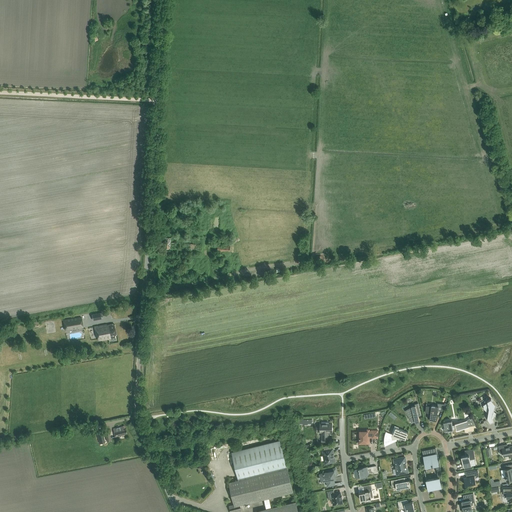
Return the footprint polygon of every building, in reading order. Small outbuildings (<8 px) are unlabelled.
[(229,253),(229,244),(217,243),(217,253),(229,253)] [(64,320),(65,330),(83,327),(82,317),(64,320)] [(114,325),(113,325),(112,323),(107,324),(93,327),(95,336),(97,336),(98,340),(115,337),(115,334),(116,334),(114,325)] [(495,417),(496,413),(494,411),(495,404),(491,399),(487,401),(488,402),(483,405),(484,409),(488,413),(487,418),(490,423),(494,422),(493,419),(495,417)] [(421,415),(418,403),(418,404),(415,404),(415,406),(411,407),(405,411),(411,423),(415,421),(415,423),(419,422),(418,416),(421,415)] [(441,411),(444,404),(437,403),(437,406),(431,405),(431,407),(426,406),(425,412),(428,413),(428,416),(430,416),(429,420),(436,420),(438,411),(441,411)] [(452,424),(452,421),(443,422),(444,428),(443,430),(448,432),(449,430),(453,429),(456,428),(456,430),(468,427),(467,421),(455,423),(455,424),(452,424)] [(322,424),(320,424),(320,432),(322,432),(322,440),(328,439),(328,432),(332,432),(332,424),(328,424),(328,422),(322,422),(322,424)] [(124,434),(127,433),(126,429),(123,430),(123,426),(113,429),(115,438),(119,437),(118,436),(121,435),(122,436),(124,436),(124,434)] [(384,439),(384,441),(392,439),(392,440),(396,439),(402,438),(406,440),(408,432),(394,427),(392,434),(386,432),(386,431),(385,433),(385,434),(384,436),(384,438),(384,439)] [(358,444),(366,444),(369,444),(369,438),(378,438),(378,430),(369,430),(358,430),(358,444)] [(272,496),(297,491),(285,439),(229,451),(230,457),(236,456),(239,470),(240,470),(242,478),(232,480),(237,503),(231,504),(232,511),(245,511),(243,504),(267,499),(269,508),(258,510),(257,511),(303,511),(301,500),(274,506),(272,496)] [(502,445),(498,446),(500,454),(500,453),(503,452),(504,456),(510,455),(510,457),(511,457),(511,446),(502,448),(502,445)] [(324,451),(323,451),(323,456),(324,460),(325,464),(329,463),(335,462),(332,449),(331,449),(330,447),(324,448),(324,451)] [(422,451),(426,467),(436,465),(438,477),(426,479),(429,493),(429,490),(441,487),(441,490),(442,490),(442,486),(442,482),(442,477),(441,473),(441,469),(440,465),(439,461),(438,456),(437,452),(436,448),(436,447),(436,448),(422,451)] [(470,459),(475,457),(473,449),(466,451),(467,455),(461,456),(464,467),(471,466),(470,459)] [(408,472),(405,457),(394,459),(396,469),(393,469),(394,475),(397,474),(408,472)] [(367,475),(368,473),(368,469),(370,468),(371,470),(373,472),(377,471),(376,466),(367,467),(367,466),(363,467),(363,468),(359,468),(356,469),(354,471),(355,476),(360,475),(361,476),(367,475)] [(327,479),(328,485),(334,484),(333,478),(335,478),(335,475),(336,475),(335,469),(328,470),(328,472),(321,474),(322,480),(327,479)] [(475,477),(479,476),(478,469),(463,472),(465,471),(467,477),(464,478),(465,485),(471,484),(471,485),(476,484),(475,477)] [(396,490),(410,487),(409,482),(408,480),(406,480),(405,477),(398,478),(398,479),(395,480),(395,479),(391,480),(392,487),(396,487),(396,490)] [(494,482),(493,478),(490,479),(491,483),(492,487),(500,485),(499,481),(494,482)] [(373,497),(372,491),(371,484),(363,486),(364,492),(359,493),(361,500),(364,499),(364,501),(370,500),(370,498),(371,498),(371,497),(373,497)] [(511,487),(510,487),(502,487),(502,493),(507,493),(507,494),(506,495),(506,497),(507,498),(507,499),(509,499),(509,503),(511,503),(511,487)] [(340,503),(342,503),(340,492),(334,493),(334,490),(327,491),(328,500),(332,499),(333,505),(337,504),(337,505),(340,504),(340,503)] [(472,511),(471,503),(475,502),(473,493),(465,495),(466,501),(462,502),(463,511),(472,511)] [(405,511),(414,511),(413,502),(407,503),(407,499),(397,501),(399,509),(405,508),(405,511)]
